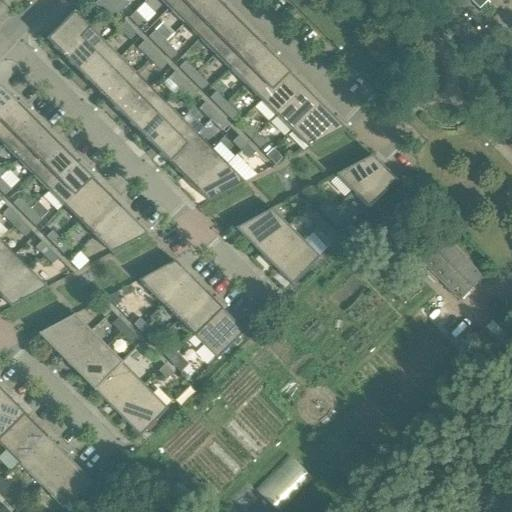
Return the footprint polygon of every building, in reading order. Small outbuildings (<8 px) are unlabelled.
[(98,0),(93,5),(102,14),(111,5),(105,0),(98,0)] [(122,0),(116,0),(111,5),(119,14),(128,5),(122,0)] [(158,0),(168,9),(177,0),(158,0)] [(177,0),(168,9),(183,24),(207,0),(177,0)] [(207,0),(183,24),(199,40),(226,12),(214,0),(207,0)] [(490,0),(470,0),(480,10),(490,0)] [(111,5),(102,14),(110,22),(119,14),(111,5)] [(45,40),(61,56),(88,28),(72,12),(45,40)] [(128,18),(139,30),(146,23),(135,12),(128,18)] [(199,40),(214,55),(242,27),(226,12),(199,40)] [(135,34),(124,23),(117,29),(129,41),(135,34)] [(214,55),(229,70),(257,43),(242,27),(214,55)] [(61,56),(76,71),(103,43),(88,28),(61,56)] [(147,38),(159,49),(165,43),(154,31),(147,38)] [(136,48),(148,60),(154,53),(143,42),(136,48)] [(76,71),(91,86),(119,59),(103,43),(76,71)] [(165,43),(159,49),(170,60),(176,54),(165,43)] [(229,70),(244,86),(272,58),(257,43),(229,70)] [(154,53),(148,60),(159,71),(166,65),(154,53)] [(244,86),(260,101),(287,73),(272,58),(244,86)] [(91,86),(106,101),(134,74),(119,59),(91,86)] [(178,68),(189,80),(196,73),(184,62),(178,68)] [(167,79),(179,90),(185,84),(173,73),(167,79)] [(196,73),(189,80),(200,91),(207,85),(196,73)] [(260,101),(275,116),(303,88),(287,73),(260,101)] [(106,101),(122,117),(149,89),(134,74),(106,101)] [(185,84),(179,90),(190,102),(196,95),(185,84)] [(0,116),(14,102),(0,88),(0,116)] [(275,116),(290,131),(318,104),(303,88),(275,116)] [(122,117),(137,132),(165,104),(149,89),(122,117)] [(208,99),(220,110),(226,104),(215,92),(208,99)] [(0,116),(0,143),(1,145),(29,118),(14,102),(0,116)] [(198,110),(209,121),(215,115),(204,103),(198,110)] [(137,132),(152,147),(180,120),(165,104),(137,132)] [(226,104),(220,110),(231,121),(238,115),(226,104)] [(318,104),(290,131),(308,149),(309,148),(308,148),(342,130),(343,129),(318,104)] [(215,115),(209,121),(220,132),(227,126),(215,115)] [(1,145),(17,160),(44,133),(29,118),(1,145)] [(152,147),(167,163),(195,135),(180,120),(152,147)] [(242,132),(250,141),(257,134),(248,126),(242,132)] [(17,160),(32,176),(60,148),(44,133),(17,160)] [(257,134),(250,141),(259,149),(265,143),(257,134)] [(167,163),(183,178),(210,150),(195,135),(167,163)] [(231,143),(240,151),(246,145),(238,137),(231,143)] [(246,145),(240,151),(248,160),(254,154),(246,145)] [(32,176),(47,191),(75,163),(60,148),(32,176)] [(183,178),(198,193),(226,165),(210,150),(183,178)] [(266,156),(275,165),(281,159),(272,150),(266,156)] [(334,175),(351,192),(379,165),(370,155),(369,156),(369,157),(335,175),(335,174),(334,175)] [(47,191),(63,206),(90,179),(75,163),(47,191)] [(226,165),(198,193),(207,202),(208,202),(208,201),(242,183),(242,184),(243,183),(226,165)] [(379,165),(351,192),(367,208),(395,181),(379,165)] [(63,206),(78,222),(105,194),(90,179),(63,206)] [(0,180),(0,192),(3,196),(10,190),(0,180)] [(78,222),(93,237),(121,209),(105,194),(78,222)] [(11,204),(23,216),(29,209),(18,198),(11,204)] [(318,209),(327,217),(333,211),(325,202),(318,209)] [(1,215),(12,226),(18,220),(7,209),(1,215)] [(29,209),(23,216),(34,227),(40,221),(29,209)] [(121,209),(93,237),(111,254),(111,253),(145,235),(146,234),(121,209)] [(234,229),(259,254),(287,227),(269,209),(268,210),(269,210),(235,228),(234,229)] [(333,211),(327,217),(335,226),(342,219),(333,211)] [(308,219),(316,228),(322,221),(314,213),(308,219)] [(18,220),(12,226),(23,238),(30,231),(18,220)] [(322,221),(316,228),(325,236),(331,230),(322,221)] [(342,233),(350,226),(345,221),(338,228),(338,229),(342,233)] [(259,254),(274,269),(302,242),(287,227),(259,254)] [(45,238),(53,246),(60,240),(51,231),(45,238)] [(342,233),(336,239),(343,245),(349,240),(342,233)] [(60,240),(53,246),(62,255),(68,248),(60,240)] [(424,263),(461,300),(483,278),(446,241),(424,263)] [(0,268),(13,256),(0,242),(0,268)] [(34,248),(43,257),(49,251),(40,242),(34,248)] [(302,242),(274,269),(290,285),(318,258),(302,242)] [(49,251),(43,257),(51,265),(57,259),(49,251)] [(0,268),(0,297),(1,299),(29,271),(13,256),(0,268)] [(137,281),(162,306),(190,278),(173,261),(172,262),(138,280),(137,281)] [(29,271),(1,299),(10,308),(11,307),(44,289),(45,289),(46,288),(29,271)] [(162,306),(177,321),(205,293),(190,278),(162,306)] [(177,321),(192,336),(220,308),(205,293),(177,321)] [(220,308),(192,336),(216,360),(244,332),(220,308)] [(37,334),(62,360),(90,332),(72,315),(71,316),(72,316),(38,334),(38,333),(37,334)] [(498,324),(508,335),(511,330),(511,319),(508,315),(498,324)] [(110,325),(119,333),(125,327),(117,318),(110,325)] [(132,325),(137,330),(144,324),(139,319),(132,325)] [(144,324),(137,330),(141,334),(147,327),(144,324)] [(125,327),(119,333),(130,345),(137,338),(125,327)] [(62,360),(77,375),(105,347),(90,332),(62,360)] [(159,352),(168,361),(174,354),(166,346),(159,352)] [(77,375),(93,390),(120,363),(105,347),(77,375)] [(93,390),(115,413),(143,385),(120,363),(93,390)] [(172,374),(163,365),(157,372),(165,380),(172,374)] [(143,385),(115,413),(139,437),(167,409),(143,385)] [(0,406),(0,436),(23,414),(8,399),(0,406)] [(0,436),(0,446),(18,464),(46,437),(23,414),(0,436)] [(18,464),(41,487),(69,460),(46,437),(18,464)] [(69,460),(41,487),(65,511),(92,483),(69,460)]
